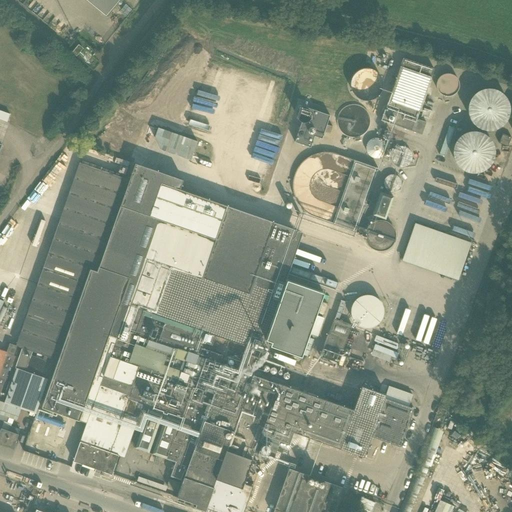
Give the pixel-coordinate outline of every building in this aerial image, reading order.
[(89,0),(99,7),(106,14),(117,0),(89,0)] [(78,45),(72,52),(77,56),(83,48),(78,45)] [(403,58),(380,120),(422,134),(426,122),(416,118),(434,68),(403,58)] [(365,68),(361,69),(358,70),(355,73),(352,76),(351,80),(350,83),(351,88),(352,91),(355,95),(358,98),(362,99),(365,100),(369,100),(372,100),(375,98),(377,96),(380,93),(381,91),(382,88),(382,83),(382,80),(380,76),(378,73),(376,71),(372,69),(369,68),(365,68)] [(455,74),(441,78),(446,93),(460,89),(455,74)] [(478,91),(474,94),(470,98),(468,103),(467,108),(467,114),(469,119),(472,123),(475,125),(478,127),(481,129),(486,130),(491,130),(496,129),(501,126),(505,122),(508,118),(509,113),(510,107),(508,102),(506,97),(502,93),(498,90),(493,88),(488,88),(483,89),(478,91)] [(347,106),(343,108),(338,114),(337,116),(337,120),(337,123),(338,126),(340,130),(342,133),(346,136),(350,137),(354,137),(355,141),(361,140),(360,136),(363,135),(366,132),(368,128),(370,125),(370,121),(370,118),(369,114),(367,110),(363,107),(359,105),(356,104),(351,104),(347,106)] [(307,106),(295,141),(311,146),(315,135),(323,138),(330,114),(307,106)] [(0,117),(10,120),(12,113),(1,110),(0,115),(0,117)] [(165,127),(159,147),(196,159),(203,140),(165,127)] [(468,131),(463,133),(459,137),(455,141),(453,146),(452,151),(452,156),(454,161),(458,166),(461,169),(466,172),(471,173),(476,173),(482,171),(486,169),(490,165),(493,160),(494,155),(494,150),(493,145),(491,140),(488,136),(483,133),(478,131),(473,131),(468,131)] [(503,133),(498,143),(507,146),(511,137),(503,133)] [(366,145),(366,146),(366,147),(367,148),(367,149),(367,150),(368,151),(369,152),(369,153),(370,154),(371,154),(372,155),(373,155),(375,156),(376,156),(378,156),(379,156),(380,155),(381,155),(382,154),(383,154),(384,153),(385,152),(385,151),(386,150),(386,149),(387,148),(387,147),(387,146),(387,145),(387,144),(387,143),(386,142),(386,141),(385,140),(385,139),(384,138),(383,137),(382,137),(381,136),(379,136),(377,135),(375,135),(374,136),(373,136),(372,136),(371,137),(370,138),(369,138),(369,139),(368,140),(367,141),(367,142),(367,143),(366,144),(366,145)] [(412,156),(412,155),(412,154),(412,153),(412,152),(412,151),(411,151),(411,150),(410,149),(409,148),(409,147),(408,147),(406,146),(404,145),(403,145),(402,145),(401,145),(400,145),(399,145),(398,146),(396,146),(396,147),(395,148),(394,149),(393,149),(393,150),(392,151),(392,152),(392,153),(392,154),(392,155),(392,156),(392,157),(392,158),(392,159),(393,160),(393,161),(394,162),(395,163),(396,164),(397,164),(398,165),(399,165),(400,165),(402,166),(403,165),(404,165),(405,165),(407,164),(408,164),(409,163),(410,162),(411,161),(411,160),(411,159),(412,158),(412,157),(412,156)] [(327,221),(355,232),(377,168),(354,160),(337,154),(329,152),(324,152),(320,152),(315,154),(309,157),(304,160),(299,165),(295,171),(293,177),(292,182),(293,189),(293,194),(296,200),(299,205),(302,209),(306,213),(310,215),(317,218),(327,221)] [(180,189),(183,180),(135,163),(129,180),(108,240),(97,270),(128,280),(118,308),(136,315),(137,311),(138,308),(254,348),(257,339),(264,341),(302,232),(180,189)] [(384,181),(384,182),(384,183),(384,184),(385,185),(385,186),(386,186),(387,188),(388,189),(389,189),(390,189),(391,190),(392,190),(393,190),(395,190),(396,190),(397,189),(398,189),(399,188),(400,187),(401,186),(401,185),(402,184),(402,183),(402,181),(402,180),(402,179),(402,178),(401,177),(401,176),(400,176),(400,175),(399,174),(398,174),(397,173),(396,173),(396,172),(395,172),(393,172),(392,172),(391,172),(390,173),(388,174),(387,175),(386,176),(385,177),(385,178),(384,179),(384,180),(384,181)] [(372,209),(395,217),(402,196),(380,188),(372,209)] [(396,235),(396,234),(396,232),(395,231),(395,229),(395,228),(394,226),(393,225),(392,224),(391,223),(390,222),(389,221),(388,220),(386,220),(385,219),(383,219),(382,218),(381,218),(380,218),(378,218),(377,219),(375,219),(373,220),(372,220),(371,221),(369,223),(368,224),(367,225),(367,226),(366,228),(365,229),(365,231),(365,232),(365,234),(365,235),(365,236),(365,238),(366,240),(366,241),(367,242),(368,243),(369,245),(370,246),(372,247),(373,247),(374,248),(376,249),(377,249),(379,249),(380,249),(382,249),(383,249),(385,248),(386,248),(387,247),(389,247),(390,246),(391,245),(392,243),(393,242),(394,241),(394,240),(395,239),(395,237),(395,236),(396,235)] [(463,279),(474,240),(417,223),(406,261),(463,279)] [(108,335),(112,325),(118,308),(128,280),(97,270),(87,267),(78,294),(77,297),(55,359),(48,379),(51,380),(41,409),(78,422),(78,421),(86,424),(93,403),(85,401),(108,335)] [(287,279),(266,339),(271,341),(270,345),(302,356),(324,292),(287,279)] [(357,325),(387,326),(388,296),(358,295),(357,325)] [(111,474),(118,455),(110,452),(120,423),(141,429),(135,448),(175,462),(170,476),(181,480),(198,431),(200,432),(176,496),(204,506),(203,510),(205,511),(207,507),(219,511),(243,511),(251,490),(243,487),(266,422),(286,430),(300,391),(253,374),(259,357),(249,354),(244,371),(220,363),(222,355),(199,347),(204,334),(166,322),(137,311),(136,315),(118,308),(112,325),(108,335),(85,401),(93,403),(86,424),(73,461),(96,469),(94,472),(99,474),(100,471),(111,474)] [(352,324),(333,318),(325,343),(343,349),(352,324)] [(376,335),(374,341),(396,349),(398,344),(376,335)] [(373,349),(391,356),(396,358),(398,353),(375,344),(373,349)] [(16,369),(4,403),(0,401),(0,414),(16,421),(21,409),(29,412),(28,415),(33,417),(35,413),(35,414),(47,379),(54,359),(40,354),(39,358),(30,355),(31,352),(21,348),(14,368),(16,369)] [(0,394),(14,355),(0,350),(0,394)] [(353,409),(300,391),(286,430),(363,457),(371,436),(400,447),(413,408),(408,406),(410,401),(386,394),(361,386),(353,409)] [(389,386),(386,394),(410,401),(412,394),(389,386)] [(0,443),(13,449),(20,429),(10,426),(8,431),(1,429),(0,431),(0,443)] [(426,475),(441,430),(431,427),(403,511),(416,511),(428,476),(426,475)] [(273,511),(334,511),(343,488),(289,469),(273,511)] [(139,476),(137,481),(166,491),(167,487),(139,476)] [(178,489),(180,483),(169,479),(167,486),(178,489)] [(451,511),(454,506),(441,500),(435,511),(451,511)]
